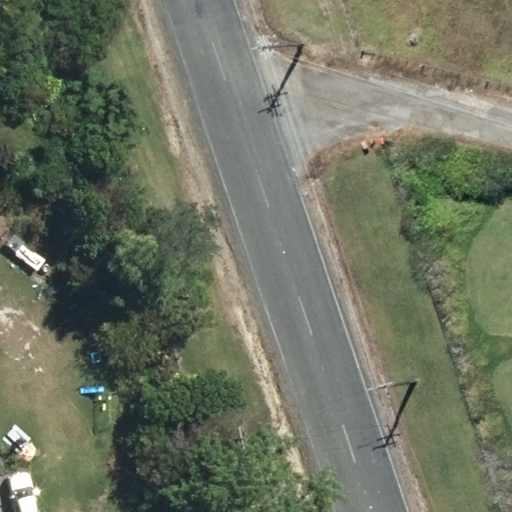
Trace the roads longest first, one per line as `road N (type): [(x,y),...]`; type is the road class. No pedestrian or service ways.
road 1 (tertiary): [(372,511),(218,77)]
road 2 (unclassified): [(218,77),(511,150)]
